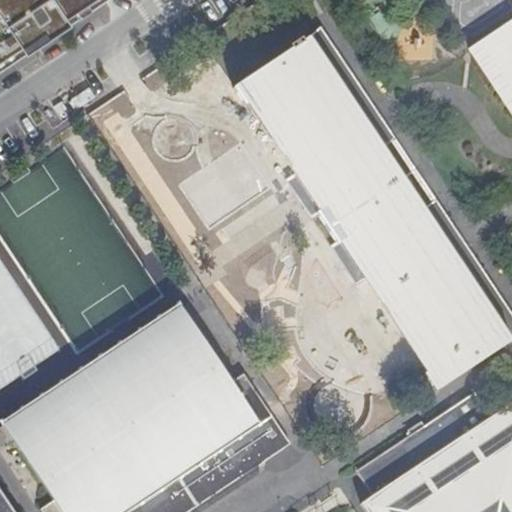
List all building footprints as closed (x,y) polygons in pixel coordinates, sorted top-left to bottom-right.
[(0,0),(0,66),(98,0),(0,0)] [(511,19),(468,49),(511,113),(511,19)] [(294,175),(286,180),(310,217),(316,213),(336,242),(330,246),(354,284),(362,278),(425,370),(423,373),(433,390),(510,337),(511,336),(511,317),(447,221),(433,231),(365,128),(379,117),(320,29),(303,42),(299,38),(288,46),(291,49),(233,87),(242,102),(246,103),(294,175)] [(379,117),(365,128),(433,231),(447,221),(379,117)] [(177,305),(0,422),(0,423),(51,502),(39,509),(40,511),(185,511),(287,444),(241,374),(228,382),(177,305)] [(401,375),(368,397),(374,408),(407,385),(401,375)] [(472,392),(354,472),(371,496),(359,503),(364,511),(511,511),(511,401),(490,417),(472,392)] [(0,511),(9,511),(0,497),(0,511)]
